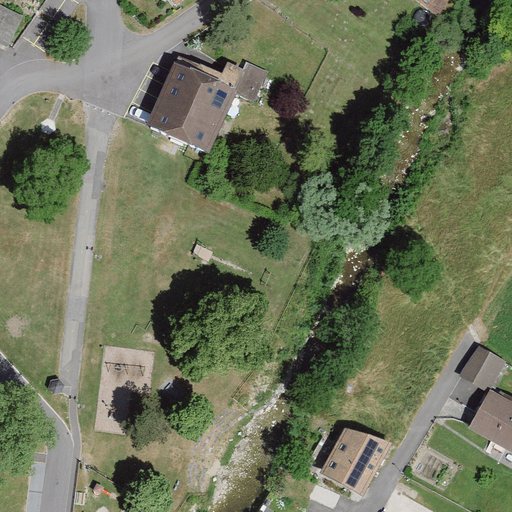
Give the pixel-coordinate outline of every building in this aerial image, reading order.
[(413,0),(439,19),(453,0),(413,0)] [(23,18),(0,7),(0,46),(8,51),(23,18)] [(223,79),(177,60),(147,130),(210,158),(238,97),(255,105),(268,74),(247,64),(243,73),(229,66),(223,79)] [(460,377),(492,393),(507,365),(477,347),(460,377)] [(469,432),(511,456),(511,404),(492,393),(469,432)] [(393,447),(345,433),(321,477),(364,500),(393,447)]
